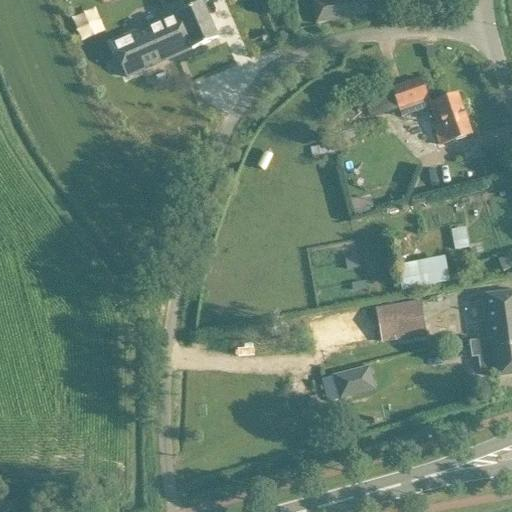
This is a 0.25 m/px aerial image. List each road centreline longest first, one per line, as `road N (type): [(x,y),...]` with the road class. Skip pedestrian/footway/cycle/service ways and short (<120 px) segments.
road 1 (unclassified): [(176,511),(165,436),(173,309),(199,199),(243,101),(273,72),(347,38),(488,31)]
road 2 (secondary): [(307,511),(448,471)]
